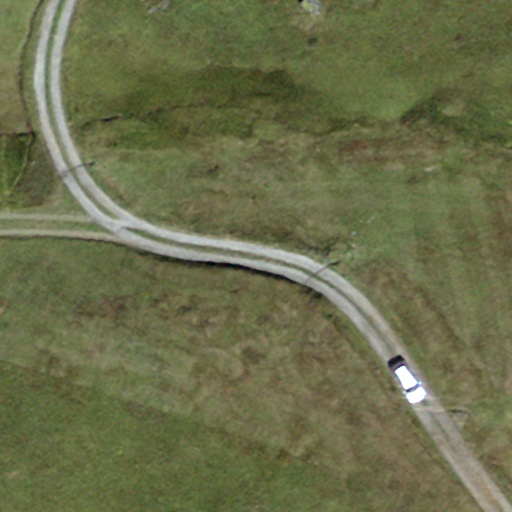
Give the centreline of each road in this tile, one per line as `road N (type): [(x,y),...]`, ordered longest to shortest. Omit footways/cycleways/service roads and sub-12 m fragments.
road 1 (track): [(496,511),(339,286),(248,255),(129,229),(79,193),(47,116),(79,0)]
road 2 (track): [(129,229),(0,233)]
